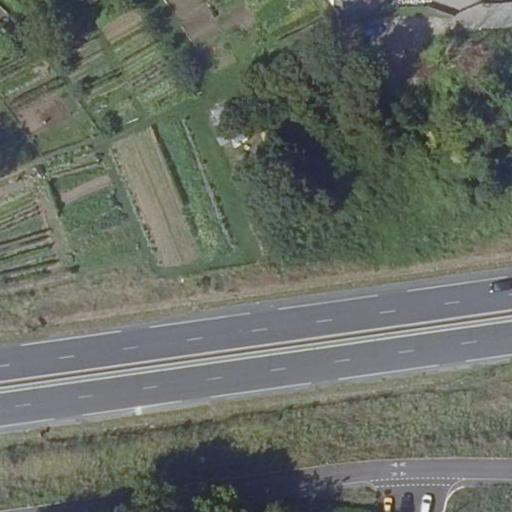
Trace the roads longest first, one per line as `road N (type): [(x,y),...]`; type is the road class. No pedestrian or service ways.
road 1 (trunk): [(511,290),(0,362)]
road 2 (trunk): [(0,409),(511,338)]
road 3 (residential): [(77,511),(362,469),(511,469)]
